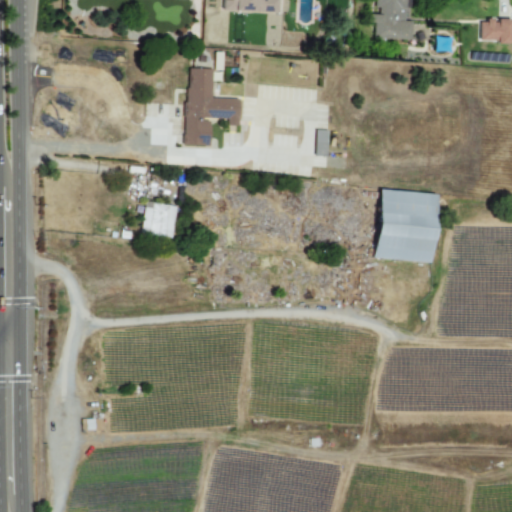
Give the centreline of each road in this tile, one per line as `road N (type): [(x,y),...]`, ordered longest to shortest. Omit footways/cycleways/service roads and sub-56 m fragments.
road 1 (primary): [(18,340),(17,160)]
road 2 (primary): [(17,160),(15,0)]
road 3 (primary): [(20,494),(18,340)]
